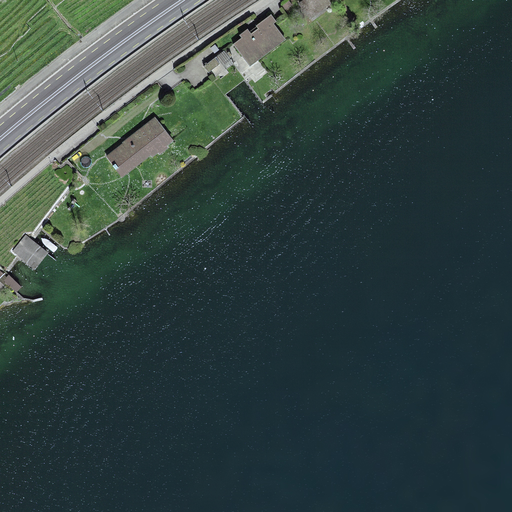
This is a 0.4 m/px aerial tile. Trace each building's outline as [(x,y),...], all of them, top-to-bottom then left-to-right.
[(306,0),(305,1),(313,13),(329,1),(327,0),(306,0)] [(241,38),(233,44),(250,67),(286,39),(274,24),(276,22),(271,14),(256,26),(258,29),(251,34),(247,29),(239,35),(241,38)] [(203,66),(208,73),(220,64),(215,58),(203,66)] [(155,119),(106,157),(119,176),(149,153),(150,155),(156,150),(158,152),(165,147),(163,145),(171,139),(155,119)] [(34,268),(46,253),(26,236),(13,251),(34,268)] [(20,286),(7,276),(3,281),(15,291),(20,286)]
